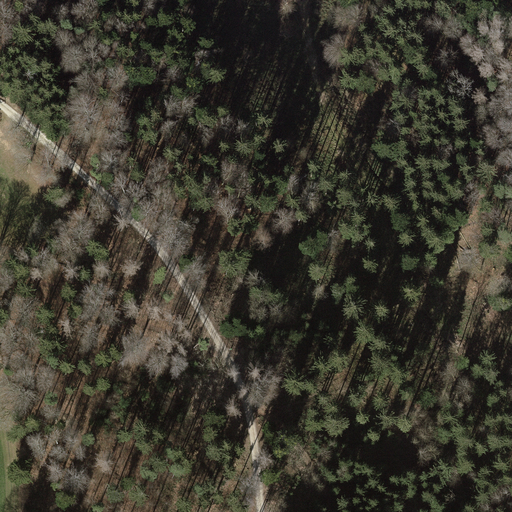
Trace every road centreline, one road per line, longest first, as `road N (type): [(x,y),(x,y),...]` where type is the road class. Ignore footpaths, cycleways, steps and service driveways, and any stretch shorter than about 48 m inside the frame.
road 1 (track): [(0,105),(163,257),(219,350)]
road 2 (track): [(219,350),(258,440),(262,511)]
